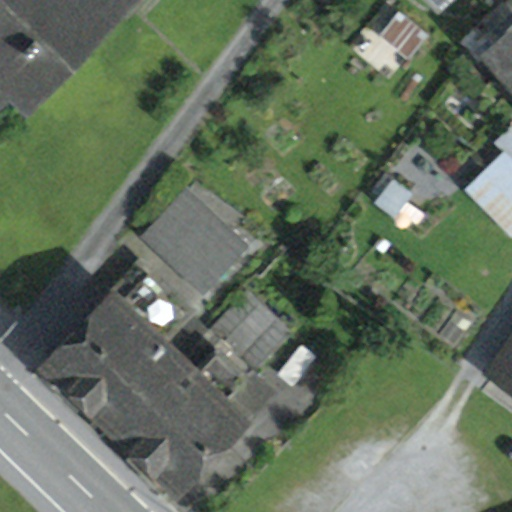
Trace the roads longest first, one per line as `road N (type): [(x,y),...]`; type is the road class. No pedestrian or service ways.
road 1 (residential): [(278,0),(0,362)]
road 2 (secondary): [(0,416),(102,511)]
